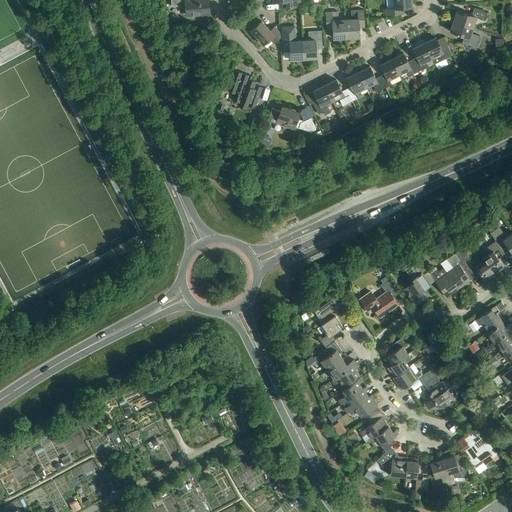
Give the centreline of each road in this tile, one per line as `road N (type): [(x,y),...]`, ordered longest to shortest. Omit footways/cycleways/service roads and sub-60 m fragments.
road 1 (residential): [(430,0),(424,16),(298,83),(270,74),(233,33)]
road 2 (tertiary): [(169,175),(88,0)]
road 3 (primary): [(257,274),(415,189)]
road 4 (primary): [(415,189),(247,251)]
road 5 (residential): [(508,289),(464,313),(412,315),(382,335),(370,358)]
road 6 (tertiary): [(272,385),(339,511)]
road 7 (primary): [(77,353),(194,305)]
road 8 (primary): [(182,283),(77,353)]
